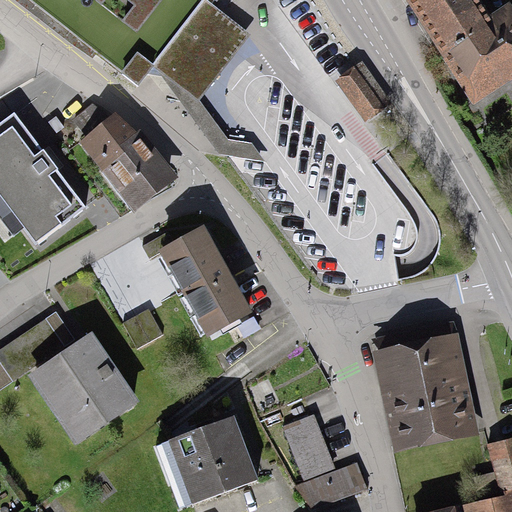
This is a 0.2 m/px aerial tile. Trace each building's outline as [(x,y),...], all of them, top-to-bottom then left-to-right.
[(32,0),(137,81),(158,57),(196,87),(221,55),(246,20),(220,0),(32,0)] [(412,0),(474,95),(511,70),(511,15),(505,5),(489,15),(478,0),(412,0)] [(363,71),(345,84),(372,119),(390,105),(363,71)] [(120,106),(79,137),(127,199),(168,168),(120,106)] [(83,207),(11,116),(0,125),(0,198),(36,244),(83,207)] [(176,247),(164,253),(210,334),(248,312),(202,232),(176,247)] [(164,253),(176,247),(168,233),(143,246),(150,260),(164,253)] [(149,309),(123,323),(137,350),(163,337),(149,309)] [(475,424),(450,317),(371,335),(395,442),(475,424)] [(48,320),(0,353),(0,387),(64,343),(48,320)] [(102,364),(85,340),(39,372),(69,414),(62,419),(78,442),(136,402),(107,361),(102,364)] [(284,426),(305,478),(331,468),(311,416),(284,426)] [(234,419),(161,447),(185,510),(258,482),(234,419)] [(511,486),(511,433),(487,440),(499,489),(511,486)] [(356,465),(298,486),(314,508),(366,489),(356,465)] [(465,511),(511,511),(511,505),(510,497),(465,508),(465,511)] [(452,511),(450,502),(413,511),(452,511)]
